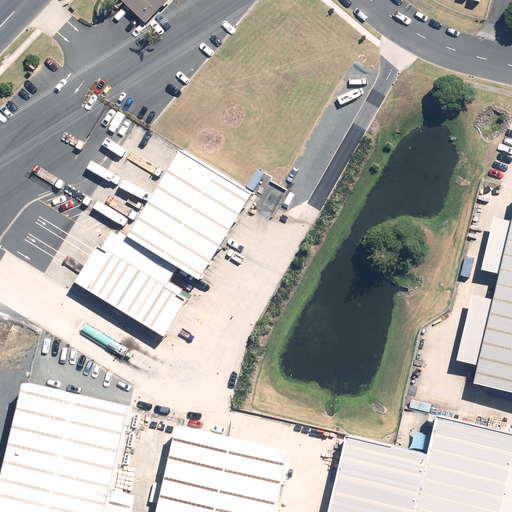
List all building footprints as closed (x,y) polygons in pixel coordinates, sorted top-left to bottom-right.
[(122,0),(144,21),(165,0),(122,0)] [(249,199),(178,156),(128,238),(199,281),(249,199)] [(272,217),(286,190),(271,182),(257,209),(272,217)] [(189,298),(104,247),(79,288),(164,340),(189,298)] [(511,248),(479,384),(511,391),(511,248)] [(107,511),(133,407),(31,383),(0,511),(107,511)] [(511,511),(511,429),(438,412),(429,450),(421,453),(373,442),(348,511),(511,511)] [(184,428),(163,511),(279,511),(293,453),(184,428)]
